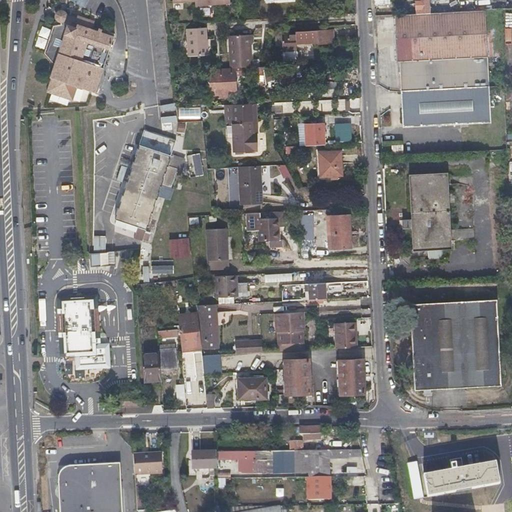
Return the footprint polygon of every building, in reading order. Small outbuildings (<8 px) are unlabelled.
[(414,0),(415,13),(429,13),(428,0),(414,0)] [(415,13),(395,14),(398,61),(399,61),(400,89),(489,86),(487,57),(501,56),(498,9),(429,13),(415,13)] [(62,11),(60,10),(59,14),(58,18),(56,21),(57,25),(52,26),(43,53),(52,65),(48,78),(50,79),(45,93),(71,101),(76,87),(94,93),(113,37),(91,29),(93,21),(78,16),(78,19),(75,18),(65,15),(64,13),(63,12),(62,11)] [(187,50),(197,50),(206,49),(204,27),(186,28),(187,50)] [(296,47),(295,42),(316,41),(316,44),(332,43),(331,29),(295,31),(295,33),(281,34),(281,50),(293,49),(296,47)] [(239,67),(250,67),(249,53),(249,43),(252,43),(252,35),(228,36),(230,68),(233,68),(239,67)] [(261,66),(250,67),(239,67),(240,73),(253,73),(253,79),(262,78),(261,66)] [(235,93),(233,68),(230,68),(207,69),(208,87),(219,87),(219,97),(223,96),(226,96),(226,94),(235,93)] [(488,87),(444,89),(401,90),(403,125),(490,122),(488,87)] [(358,99),(349,100),(349,112),(358,111),(358,99)] [(333,109),(333,100),(321,100),(322,110),(333,109)] [(235,104),(235,121),(255,121),(254,103),(235,104)] [(312,103),(279,103),(279,111),(312,111),(312,103)] [(162,121),(200,119),(200,106),(161,107),(162,121)] [(258,148),(258,142),(258,133),(255,134),(255,121),(235,121),(235,149),(258,148)] [(324,144),(324,133),(323,122),(304,123),(305,145),(324,144)] [(113,215),(110,222),(121,226),(124,218),(136,222),(130,237),(138,240),(139,237),(141,230),(144,224),(144,225),(154,197),(159,184),(168,187),(169,183),(170,184),(173,176),(172,175),(175,168),(166,164),(170,155),(169,154),(174,140),(144,129),(139,143),(138,143),(112,214),(113,215)] [(175,141),(174,155),(181,156),(182,142),(175,141)] [(404,154),(403,149),(403,144),(394,145),(394,154),(404,154)] [(341,174),(340,162),(340,151),(319,152),(320,175),(341,174)] [(193,155),(196,177),(204,175),(201,154),(193,155)] [(278,167),(283,179),(291,176),(286,164),(278,167)] [(263,204),(262,185),(261,166),(239,167),(241,205),(263,204)] [(450,248),(448,210),(447,173),(408,174),(412,250),(450,248)] [(159,184),(154,197),(166,201),(170,188),(168,187),(159,184)] [(314,214),(300,214),(301,240),(314,240),(314,214)] [(332,247),(342,247),(351,246),(349,215),(331,216),(332,247)] [(259,218),(260,230),(260,241),(281,240),(279,218),(259,218)] [(209,260),(219,260),(229,259),(228,228),(208,229),(209,260)] [(94,236),(94,249),(106,249),(106,236),(94,236)] [(170,239),(171,259),(191,258),(190,238),(170,239)] [(114,252),(90,254),(91,266),(115,264),(114,252)] [(152,274),(174,273),(174,263),(152,264),(152,274)] [(237,287),(237,284),(237,274),(214,276),(215,288),(237,287)] [(266,283),(293,282),(292,274),(265,275),(266,283)] [(309,298),(325,298),(326,297),(325,282),(309,283),(309,298)] [(237,287),(215,288),(216,296),(238,295),(237,287)] [(65,347),(66,356),(77,356),(77,358),(78,367),(108,365),(107,345),(95,346),(95,341),(93,307),(91,307),(91,298),(64,299),(65,308),(63,308),(65,340),(68,340),(69,345),(65,347)] [(496,298),(453,301),(410,303),(414,389),(500,385),(496,298)] [(197,313),(197,318),(213,317),(212,304),(204,304),(196,305),(197,313)] [(275,332),(277,332),(302,330),(303,330),(302,312),(274,313),(275,332)] [(197,313),(177,314),(181,351),(201,349),(201,348),(199,336),(197,318),(197,313)] [(213,317),(197,318),(199,336),(214,335),(214,334),(213,318),(213,317)] [(355,327),(334,328),(335,348),(357,347),(355,327)] [(302,330),(277,332),(277,351),(302,350),(302,330)] [(214,335),(199,336),(201,348),(215,348),(214,335)] [(233,353),(247,353),(260,352),(259,340),(233,341),(233,353)] [(162,366),(170,366),(179,365),(177,343),(160,345),(162,366)] [(160,375),(159,363),(158,351),(142,352),(144,375),(160,375)] [(215,355),(208,355),(201,356),(203,374),(216,373),(215,355)] [(308,359),(296,359),(284,360),(286,393),(309,392),(308,359)] [(340,393),(351,392),(363,392),(361,359),(339,360),(340,393)] [(266,397),(266,387),(266,377),(237,378),(238,398),(266,397)] [(177,401),(181,401),(185,400),(184,388),(176,389),(177,401)] [(139,393),(130,393),(131,404),(139,404),(139,393)] [(205,393),(206,400),(207,408),(214,407),(214,393),(205,393)] [(363,457),(361,449),(324,449),(299,449),(293,449),(220,451),(220,459),(253,459),(254,472),(289,472),(309,472),(330,472),(330,462),(329,458),(351,458),(351,457),(363,457)] [(134,452),(134,463),(135,474),(162,472),(162,451),(134,452)] [(193,469),(205,469),(218,468),(217,451),(192,451),(193,469)] [(499,484),(497,473),(495,462),(463,468),(461,458),(449,460),(451,470),(423,475),(428,497),(499,484)] [(59,474),(58,476),(60,511),(122,511),(120,464),(69,466),(67,467),(64,468),(62,469),(61,470),(60,472),(59,474)] [(330,498),(330,487),(330,476),(309,476),(308,476),(309,499),(330,498)]
